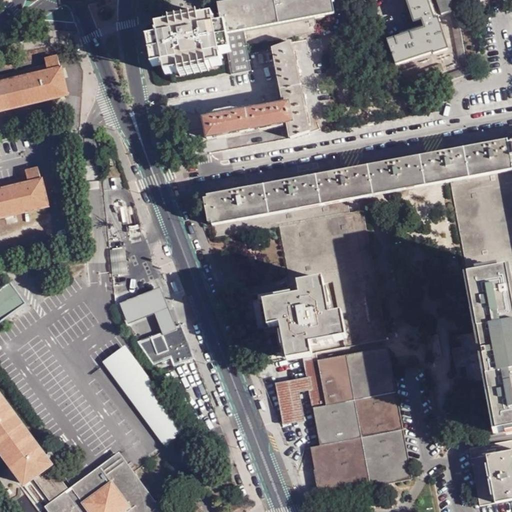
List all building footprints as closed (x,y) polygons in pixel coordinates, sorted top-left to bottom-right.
[(270,0),(238,6),(238,5),(217,9),(220,23),(213,25),(211,15),(154,25),(156,37),(148,38),(153,65),(162,63),(164,74),(220,64),(218,53),(226,52),(230,72),(248,69),(244,45),(318,32),(316,18),(336,14),(333,0),(270,0)] [(406,0),(414,23),(423,20),(425,29),(388,41),(396,65),(433,52),(434,54),(448,49),(439,18),(434,19),(427,0),(406,0)] [(436,0),(442,14),(450,11),(452,10),(449,0),(436,0)] [(457,9),(450,11),(458,56),(460,63),(463,69),(470,67),(466,56),(457,9)] [(289,140),(307,134),(293,52),(291,52),(290,42),(273,47),(282,103),(203,118),(207,137),(286,123),(289,140)] [(46,60),(49,72),(0,84),(0,111),(68,96),(58,57),(46,60)] [(441,64),(401,79),(403,84),(434,74),(438,74),(445,83),(472,74),(470,68),(448,76),(447,75),(444,76),(443,73),(444,73),(441,64)] [(511,143),(417,160),(202,199),(206,222),(210,222),(213,238),(274,227),(273,224),(361,208),(424,196),(511,179),(511,143)] [(26,173),(29,185),(0,191),(0,218),(48,207),(39,170),(26,173)] [(511,179),(448,192),(464,280),(511,271),(511,179)] [(341,339),(343,349),(385,341),(361,208),(273,224),(274,227),(286,296),(301,293),(298,279),(329,273),(341,339)] [(68,234),(65,214),(52,215),(55,236),(68,234)] [(110,250),(112,274),(128,272),(126,248),(110,250)] [(511,432),(511,271),(464,280),(474,333),(457,337),(459,349),(449,351),(454,377),(448,378),(450,385),(484,379),(495,436),(511,432)] [(309,344),(341,339),(329,273),(298,279),(301,293),(286,296),(265,301),(270,327),(278,326),(284,359),(302,356),(311,354),(309,344)] [(0,319),(24,302),(9,281),(0,287),(0,319)] [(154,313),(168,307),(160,285),(118,301),(127,323),(154,313)] [(161,332),(176,326),(168,307),(154,313),(161,332)] [(195,357),(181,323),(176,326),(161,332),(138,341),(153,364),(170,357),(173,365),(195,357)] [(129,427),(93,372),(104,365),(103,358),(116,350),(115,331),(100,332),(106,342),(98,343),(95,338),(89,342),(90,356),(80,356),(76,349),(85,343),(78,332),(49,334),(54,341),(52,342),(52,349),(103,427),(102,421),(121,451),(130,450),(137,461),(163,445),(147,420),(137,426),(129,427)] [(182,428),(124,347),(107,360),(165,441),(182,428)] [(315,497),(411,480),(391,368),(387,347),(314,360),(322,405),(311,407),(318,446),(308,448),(312,469),(310,470),(315,497)] [(311,354),(302,356),(306,377),(308,390),(311,407),(322,405),(314,360),(314,353),(311,354)] [(308,390),(306,377),(295,379),(297,392),(308,390)] [(302,421),(297,392),(295,379),(273,384),(280,425),(302,421)] [(32,478),(49,466),(0,397),(0,455),(13,473),(14,472),(22,483),(32,478)] [(485,446),(467,450),(468,459),(477,507),(511,499),(511,451),(487,456),(485,446)] [(163,511),(119,452),(99,466),(133,511),(163,511)] [(66,489),(49,466),(32,478),(49,501),(66,489)] [(133,511),(99,466),(44,507),(47,511),(133,511)]
